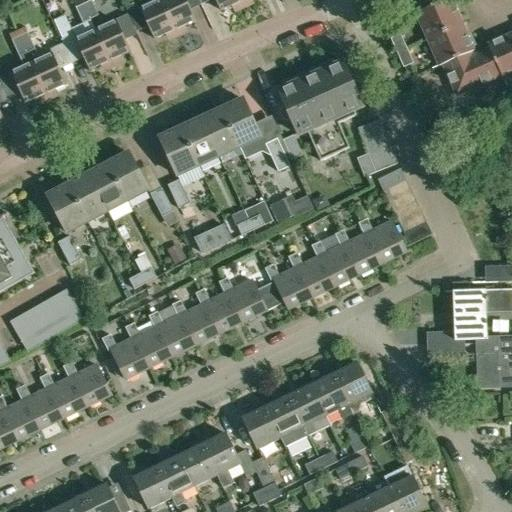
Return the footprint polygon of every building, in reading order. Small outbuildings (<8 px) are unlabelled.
[(83,4),(90,20),(99,16),(91,0),(83,4)] [(169,37),(171,40),(177,37),(160,0),(151,0),(153,3),(140,9),(154,40),(164,35),(169,37)] [(160,0),(177,37),(184,34),(182,31),(184,26),(194,21),(183,0),(160,0)] [(216,0),(221,11),(232,6),(237,8),(238,11),(243,8),(239,0),(216,0)] [(251,5),(250,2),(250,0),(239,0),(243,8),(251,5)] [(447,0),(417,14),(428,40),(463,25),(451,0),(447,0)] [(75,8),(83,23),(90,20),(83,4),(75,8)] [(54,20),(63,39),(74,34),(66,15),(54,20)] [(95,31),(112,68),(119,65),(118,62),(120,57),(130,52),(115,21),(95,31)] [(440,66),(444,65),(471,52),(474,51),(463,25),(428,40),(440,66)] [(16,31),(48,101),(56,97),(54,94),(56,89),(66,85),(51,54),(40,60),(25,27),(16,31)] [(41,100),(43,103),(48,101),(16,31),(9,34),(24,67),(12,73),(26,103),(36,98),(41,100)] [(105,68),(106,71),(112,68),(95,31),(75,40),(90,71),(100,66),(105,68)] [(511,34),(488,45),(490,49),(502,76),(504,80),(511,76),(511,34)] [(397,54),(408,49),(401,35),(391,40),(397,54)] [(397,54),(403,68),(414,63),(408,49),(397,54)] [(444,65),(458,96),(502,76),(490,49),(473,57),(471,52),(444,65)] [(305,132),(319,162),(348,149),(337,124),(355,117),(353,111),(361,107),(341,63),(334,66),(331,61),(283,82),(285,88),(278,91),(297,136),(305,132)] [(221,109),(239,148),(260,139),(242,100),(221,109)] [(201,119),(218,158),(239,148),(221,109),(201,119)] [(180,128),(198,167),(218,158),(201,119),(180,128)] [(383,132),(379,121),(358,129),(362,140),(383,132)] [(159,138),(177,177),(198,167),(180,128),(159,138)] [(362,140),(366,151),(387,143),(383,132),(362,140)] [(282,140),(291,160),(302,155),(292,135),(282,140)] [(265,145),(277,172),(289,166),(277,140),(265,145)] [(391,154),(387,143),(366,151),(367,154),(356,159),(359,166),(391,154)] [(107,164),(127,202),(147,191),(128,153),(107,164)] [(364,178),(396,165),(391,154),(359,166),(364,178)] [(87,174),(107,212),(127,202),(107,164),(87,174)] [(377,180),(382,191),(405,180),(399,169),(377,180)] [(67,185),(87,223),(107,212),(87,174),(67,185)] [(167,185),(178,209),(189,204),(178,180),(167,185)] [(382,191),(388,202),(410,191),(405,180),(382,191)] [(47,196),(66,233),(87,223),(67,185),(47,196)] [(149,194),(161,218),(173,212),(160,188),(149,194)] [(388,202),(393,213),(415,202),(410,191),(388,202)] [(270,205),(279,223),(299,214),(291,196),(270,205)] [(393,213),(398,223),(421,213),(415,202),(393,213)] [(398,223),(403,234),(426,224),(421,213),(398,223)] [(259,215),(247,221),(252,231),(264,226),(259,215)] [(358,223),(363,234),(365,234),(380,264),(405,252),(390,221),(371,231),(366,219),(358,223)] [(236,226),(241,237),(252,231),(247,221),(236,226)] [(403,234),(409,245),(431,234),(426,224),(403,234)] [(123,241),(129,238),(123,227),(117,230),(123,241)] [(365,234),(363,234),(347,242),(342,231),(334,235),(339,246),(355,277),(380,264),(365,234)] [(0,291),(23,279),(17,268),(25,263),(8,232),(0,236),(0,291)] [(202,255),(212,250),(205,235),(195,239),(202,255)] [(56,242),(69,266),(81,260),(68,236),(56,242)] [(314,258),(330,289),(355,277),(339,246),(324,253),(319,242),(311,246),(316,257),(314,258)] [(184,260),(180,251),(170,256),(174,265),(184,260)] [(289,270),(305,301),(330,289),(314,258),(301,265),(295,254),(287,258),(292,268),(289,270)] [(255,291),(265,311),(284,302),(287,310),(305,301),(289,270),(277,276),(272,265),(264,269),(270,281),(272,280),(273,282),(255,291)] [(150,268),(139,274),(145,284),(156,278),(150,268)] [(128,280),(133,291),(145,284),(139,274),(128,280)] [(218,282),(224,294),(227,293),(242,323),(265,311),(255,291),(251,281),(231,291),(225,279),(218,282)] [(477,345),(501,344),(501,339),(487,339),(486,313),(511,311),(511,289),(470,291),(470,283),(454,284),(454,291),(452,291),(453,332),(427,333),(427,346),(465,345),(477,345)] [(227,293),(224,294),(208,302),(202,290),(194,294),(200,306),(204,304),(219,334),(242,323),(227,293)] [(181,315),(196,346),(219,334),(204,304),(200,306),(185,313),(179,301),(171,305),(177,317),(181,315)] [(79,311),(67,317),(72,327),(84,320),(79,311)] [(172,357),(196,346),(181,315),(177,317),(161,325),(156,313),(147,317),(153,329),(158,327),(172,357)] [(67,317),(56,324),(61,333),(72,327),(67,317)] [(56,324),(45,330),(50,339),(61,333),(56,324)] [(149,368),(172,357),(158,327),(153,329),(138,336),(132,324),(124,328),(130,340),(134,338),(149,368)] [(45,330),(33,336),(39,346),(50,339),(45,330)] [(39,346),(33,336),(22,343),(27,352),(39,346)] [(125,380),(149,368),(134,338),(130,340),(115,347),(109,336),(101,339),(107,351),(110,350),(125,380)] [(511,338),(501,339),(501,344),(477,345),(479,389),(511,387),(511,338)] [(465,357),(465,345),(427,346),(428,358),(465,357)] [(6,352),(0,354),(0,366),(10,362),(6,352)] [(63,367),(69,378),(71,377),(87,408),(111,396),(95,365),(77,374),(71,363),(63,367)] [(357,363),(334,374),(354,415),(359,412),(361,405),(374,399),(357,363)] [(40,378),(46,389),(48,388),(63,419),(87,408),(71,377),(69,378),(54,385),(48,374),(40,378)] [(334,374),(311,385),(327,417),(339,411),(343,420),(354,415),(334,374)] [(288,397),(304,428),(308,437),(331,425),(327,417),(311,385),(288,397)] [(16,390),(22,401),(25,400),(40,431),(63,419),(48,388),(46,389),(30,397),(25,386),(16,390)] [(25,400),(22,401),(7,408),(1,397),(0,397),(0,412),(2,411),(17,442),(40,431),(25,400)] [(281,440),(285,448),(308,437),(304,428),(288,397),(265,408),(281,440)] [(381,413),(394,439),(406,433),(393,407),(381,413)] [(243,419),(258,451),(281,440),(265,408),(243,419)] [(2,411),(0,412),(0,450),(17,442),(2,411)] [(352,442),(364,436),(359,426),(347,432),(352,442)] [(394,439),(406,464),(418,458),(406,433),(394,439)] [(202,446),(217,476),(223,489),(234,483),(228,471),(240,465),(246,477),(256,472),(251,463),(245,450),(236,455),(226,434),(202,446)] [(350,443),(355,454),(369,447),(364,436),(352,442),(350,443)] [(180,457),(195,487),(217,476),(202,446),(180,457)] [(319,458),(324,469),(338,462),(333,452),(319,458)] [(349,463),(354,473),(368,467),(363,456),(349,463)] [(180,457),(156,468),(172,499),(176,508),(183,504),(185,499),(182,494),(195,487),(180,457)] [(252,463),(251,463),(256,472),(264,489),(276,483),(263,457),(252,463)] [(305,465),(310,476),(324,469),(319,458),(305,465)] [(335,470),(340,480),(354,473),(349,463),(335,470)] [(133,480),(148,510),(172,499),(156,468),(133,480)] [(389,488),(400,511),(418,511),(427,508),(412,477),(389,488)] [(304,485),(309,495),(323,488),(318,478),(304,485)] [(253,494),(259,507),(282,496),(276,483),(264,489),(253,494)] [(119,511),(106,486),(83,497),(90,511),(119,511)] [(366,500),(372,511),(400,511),(389,488),(366,500)] [(90,511),(83,497),(61,508),(62,511),(90,511)] [(344,510),(345,511),(372,511),(366,500),(344,510)] [(216,509),(217,511),(234,511),(235,511),(230,502),(216,509)]
